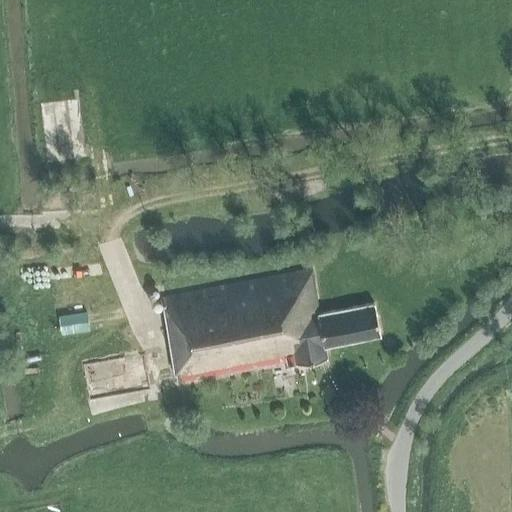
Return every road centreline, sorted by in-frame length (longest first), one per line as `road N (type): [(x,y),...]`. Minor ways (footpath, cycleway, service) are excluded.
road 1 (track): [(511,136),(148,202),(113,220),(108,240),(144,321)]
road 2 (unclassified): [(396,511),(404,442),(419,407),(511,303)]
